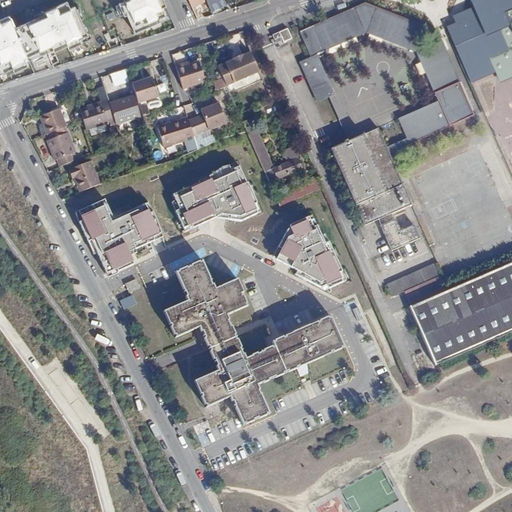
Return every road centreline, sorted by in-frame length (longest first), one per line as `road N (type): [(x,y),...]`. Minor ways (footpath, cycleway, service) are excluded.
road 1 (residential): [(185,460),(362,376),(327,302)]
road 2 (residential): [(0,97),(192,36)]
road 3 (residential): [(185,460),(93,286)]
road 4 (residential): [(93,286),(0,115)]
road 5 (residential): [(93,286),(201,237),(257,266)]
